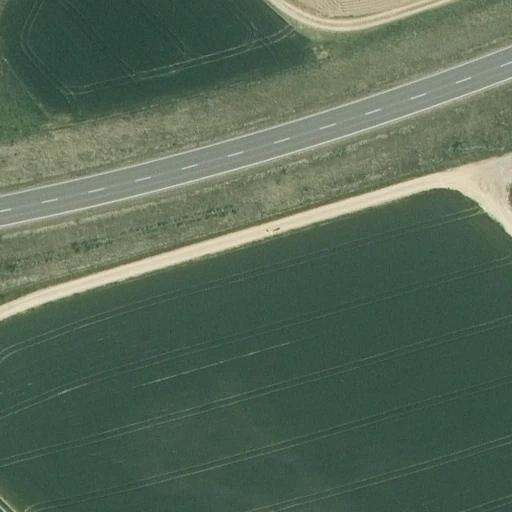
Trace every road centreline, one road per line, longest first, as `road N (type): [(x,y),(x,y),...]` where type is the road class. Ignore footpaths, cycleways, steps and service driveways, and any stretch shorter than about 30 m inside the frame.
road 1 (primary): [(0,218),(218,173),(511,69)]
road 2 (track): [(0,312),(451,174),(486,205)]
road 3 (track): [(440,0),(366,25),(314,25),(273,0)]
